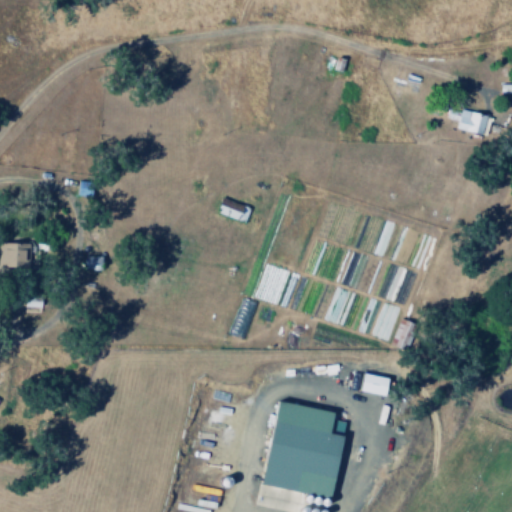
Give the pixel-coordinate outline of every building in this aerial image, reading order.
[(509,83),(496,83),(495,102),(509,102),(509,83)] [(443,118),(452,120),(451,129),(478,133),(481,114),(444,109),(443,118)] [(0,269),(26,268),(25,241),(0,242),(0,269)] [(378,395),(382,378),(357,372),(353,390),(378,395)] [(254,486),(324,498),(335,436),(322,434),(326,411),(268,401),(254,486)]
